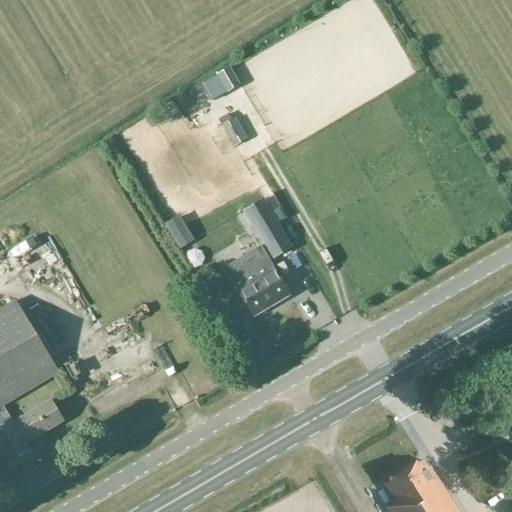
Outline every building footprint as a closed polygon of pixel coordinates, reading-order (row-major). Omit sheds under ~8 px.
[(217,77),(228,95),(240,87),(230,70),(217,77)] [(222,128),(234,149),(248,141),(236,120),(222,128)] [(263,202),(243,213),(262,247),(226,269),(238,291),(254,317),(290,296),(270,263),(292,249),(263,202)] [(194,242),(179,217),(164,227),(179,251),(194,242)] [(148,357),(165,348),(141,300),(121,311),(135,338),(110,351),(114,358),(95,367),(109,394),(155,370),(148,357)] [(29,452),(25,445),(63,422),(50,401),(13,423),(3,406),(58,373),(16,301),(0,310),(0,449),(9,464),(29,452)] [(428,469),(424,462),(385,485),(396,503),(387,509),(388,511),(458,511),(430,468),(428,469)]
